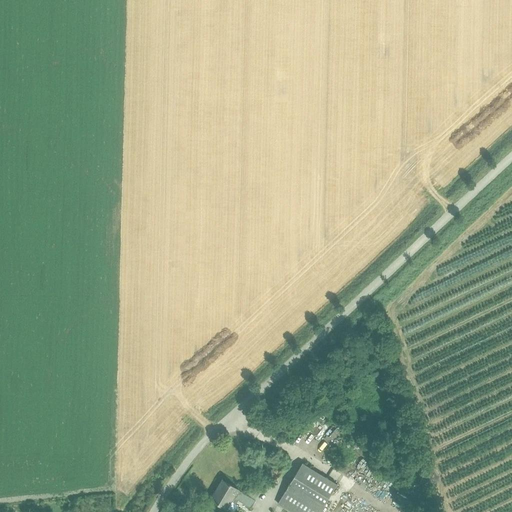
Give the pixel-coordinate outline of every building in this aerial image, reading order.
[(344,425),(342,428),(354,437),(356,435),(344,425)] [(353,472),(360,474),(365,461),(358,458),(353,472)] [(318,511),(336,484),(302,463),(278,504),(291,511),(318,511)] [(331,468),(327,474),(334,479),(338,473),(331,468)] [(256,501),(223,480),(211,500),(227,510),(232,501),(237,504),(239,501),(252,508),(256,501)] [(249,485),(245,493),(255,498),(259,490),(249,485)]
